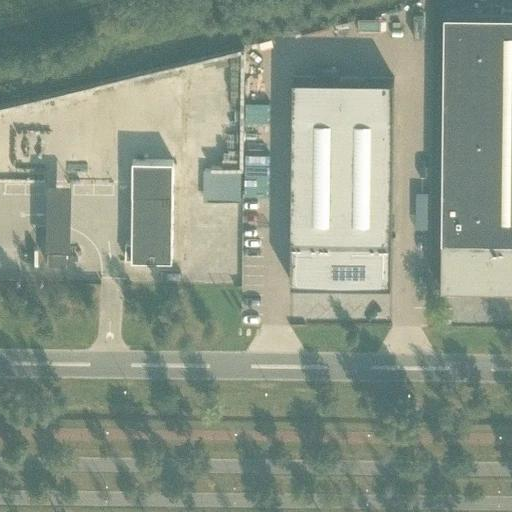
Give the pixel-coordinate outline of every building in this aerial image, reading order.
[(511,14),(444,14),(441,240),(441,288),(511,288),(511,14)] [(220,118),(232,120),(244,53),(243,48),(91,75),(116,79),(140,75),(145,100),(154,102),(177,98),(174,82),(190,85),(195,61),(199,86),(204,85),(207,72),(208,79),(203,106),(219,108),(220,118)] [(291,234),(290,283),(298,283),(298,281),(383,282),(383,284),(391,284),(392,235),(394,79),(292,77),(290,234),(291,234)] [(125,242),(125,259),(172,260),(173,160),(132,160),(132,242),(125,242)] [(71,183),(47,182),(46,245),(70,246),(71,183)] [(175,260),(183,260),(184,186),(177,186),(175,260)] [(64,264),(64,248),(46,247),(46,264),(64,264)]
